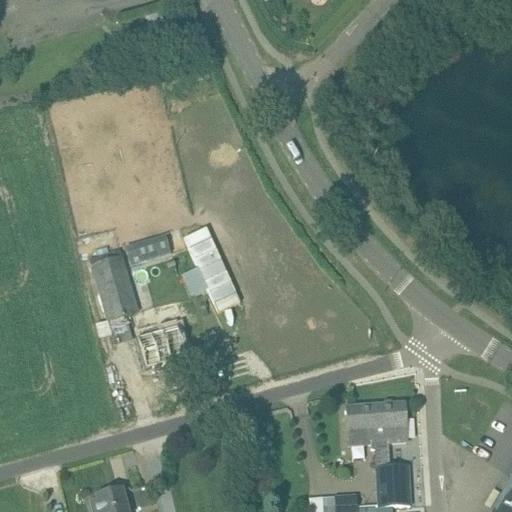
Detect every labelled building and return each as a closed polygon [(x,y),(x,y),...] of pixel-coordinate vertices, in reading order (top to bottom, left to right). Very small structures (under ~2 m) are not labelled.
[(166,13),(145,19),(149,33),(170,27),(166,13)] [(165,240),(126,252),(128,258),(127,258),(130,267),(171,254),(168,246),(167,246),(165,240)] [(122,260),(91,269),(107,323),(137,314),(122,260)] [(186,360),(173,315),(132,327),(145,372),(186,360)] [(404,406),(368,408),(346,410),(349,449),(370,448),(371,452),(375,452),(378,507),(357,509),(356,497),(334,500),(334,507),(322,508),(322,511),(387,511),(387,510),(410,508),(407,468),(389,470),(387,445),(406,444),(404,406)] [(511,511),(511,472),(509,477),(511,479),(511,481),(492,511),(511,511)] [(134,507),(146,504),(143,489),(131,491),(134,507)] [(97,502),(90,504),(92,511),(126,511),(121,492),(96,499),(97,502)]
